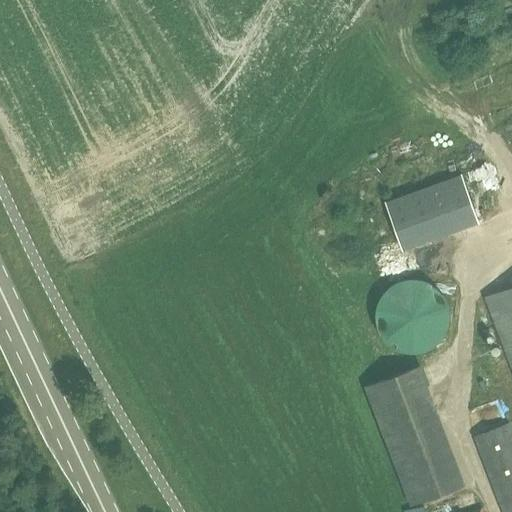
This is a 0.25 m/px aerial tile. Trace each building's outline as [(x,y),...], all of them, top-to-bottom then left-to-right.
[(385,201),(403,251),(480,223),(462,174),(385,201)] [(422,280),(411,278),(403,279),(395,283),(383,293),(375,310),(376,328),(382,338),(398,350),(413,353),(429,348),(442,337),(448,320),(448,306),(440,292),(429,283),(422,280)] [(511,287),(486,298),(511,366),(511,287)] [(411,505),(462,486),(417,368),(366,387),(411,505)] [(495,390),(470,398),(476,419),(501,411),(495,390)] [(506,511),(511,511),(511,433),(508,423),(476,436),(506,511)]
